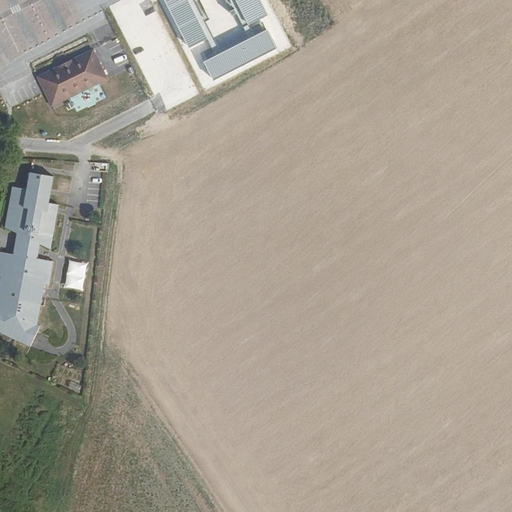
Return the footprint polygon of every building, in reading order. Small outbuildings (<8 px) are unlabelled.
[(186,0),(164,0),(188,48),(206,39),(186,0)] [(267,15),(259,0),(234,0),(247,25),(267,15)] [(266,31),(204,62),(213,80),(275,49),(266,31)] [(96,44),(41,72),(56,100),(111,72),(96,44)] [(46,259),(30,254),(34,242),(39,246),(52,202),(43,200),(51,173),(26,165),(21,183),(7,178),(0,201),(0,221),(12,229),(7,247),(0,245),(0,333),(22,343),(30,324),(27,322),(36,281),(41,282),(46,259)]
